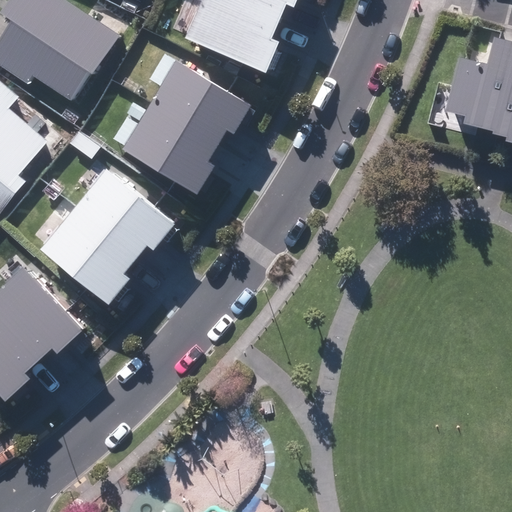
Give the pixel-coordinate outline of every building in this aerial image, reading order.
[(123,37),(68,0),(15,0),(6,13),(18,21),(0,47),(0,62),(31,84),(36,75),(75,101),(94,72),(97,74),(123,37)] [(279,23),(229,0),(201,0),(185,35),(264,71),(278,42),(271,39),(279,23)] [(229,0),(279,23),(287,5),(293,8),(297,0),(229,0)] [(468,58),(454,111),(472,116),(470,123),(500,130),(499,133),(511,136),(511,40),(502,37),(495,64),(468,58)] [(177,61),(149,105),(217,147),(227,130),(233,134),(251,106),(177,61)] [(0,212),(27,181),(19,174),(47,141),(8,108),(18,97),(0,81),(0,212)] [(217,147),(149,105),(123,148),(197,194),(214,166),(208,162),(217,147)] [(106,169),(73,209),(135,260),(147,245),(152,250),(173,224),(106,169)] [(135,260),(73,209),(41,248),(108,303),(129,278),(123,274),(135,260)] [(23,267),(0,287),(0,319),(38,361),(52,348),(57,354),(81,332),(23,267)] [(38,361),(0,319),(0,394),(5,400),(29,378),(25,373),(38,361)]
